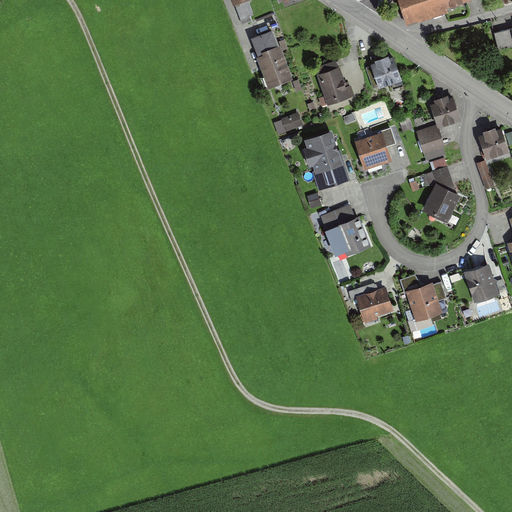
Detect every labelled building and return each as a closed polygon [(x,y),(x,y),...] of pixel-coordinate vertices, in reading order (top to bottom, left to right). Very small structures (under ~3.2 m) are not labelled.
[(247,0),(235,5),(243,24),(251,20),(249,15),(253,13),(247,0)] [(396,0),(404,27),(445,15),(443,7),(465,1),(464,0),(396,0)] [(511,26),(494,31),(498,49),(511,45),(511,26)] [(261,52),(253,55),(265,88),(289,80),(272,32),(256,38),(261,52)] [(379,86),(403,78),(394,55),(390,56),(389,53),(375,58),(376,61),(371,63),(372,65),(379,86)] [(373,88),(379,86),(372,65),(366,67),(373,88)] [(340,69),(316,75),(321,97),(316,98),(318,105),(354,97),(351,86),(344,87),(340,69)] [(454,95),(449,96),(448,93),(434,98),(435,101),(430,102),(438,124),(438,126),(439,126),(462,118),(454,95)] [(296,115),(278,121),(282,133),(300,127),(296,115)] [(417,131),(424,153),(446,146),(439,126),(438,126),(438,124),(417,131)] [(479,134),(487,158),(510,150),(501,126),(497,128),(496,125),(483,129),(484,132),(479,134)] [(388,145),(397,142),(391,126),(379,130),(380,131),(383,130),(388,145)] [(355,139),(365,169),(393,160),(388,145),(383,130),(380,131),(355,139)] [(329,132),(302,140),(316,189),(350,179),(345,162),(339,164),(329,132)] [(432,170),(436,181),(457,192),(448,165),(432,170)] [(422,209),(447,221),(461,194),(457,192),(436,181),(422,209)] [(351,205),(320,216),(326,230),(322,231),(332,258),(373,243),(363,218),(357,220),(351,205)] [(464,270),(475,302),(500,293),(490,262),(464,270)] [(416,277),(398,281),(406,292),(415,321),(440,312),(437,302),(445,299),(440,284),(431,286),(431,283),(421,287),(416,277)] [(384,287),(355,297),(364,321),(393,311),(384,287)]
